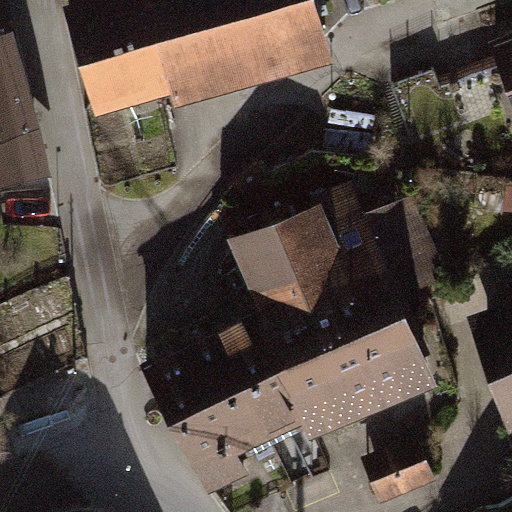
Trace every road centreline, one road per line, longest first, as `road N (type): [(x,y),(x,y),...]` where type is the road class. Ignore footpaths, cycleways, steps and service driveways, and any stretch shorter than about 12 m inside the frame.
road 1 (residential): [(100,277),(134,258),(355,40),(459,0)]
road 2 (unknown): [(401,511),(482,468),(495,392),(485,274)]
road 3 (residential): [(40,0),(100,277)]
road 4 (residential): [(100,277),(144,472)]
road 5 (tertiary): [(0,493),(144,472)]
